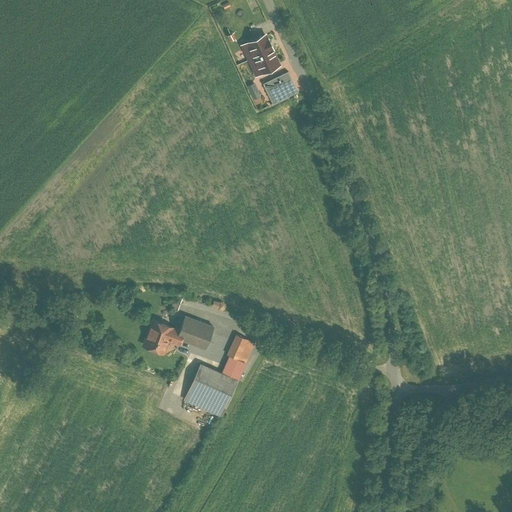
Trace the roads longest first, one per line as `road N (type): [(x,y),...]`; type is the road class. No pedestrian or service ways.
road 1 (unclassified): [(266,0),(379,264),(397,391)]
road 2 (unclassified): [(397,391),(381,511)]
